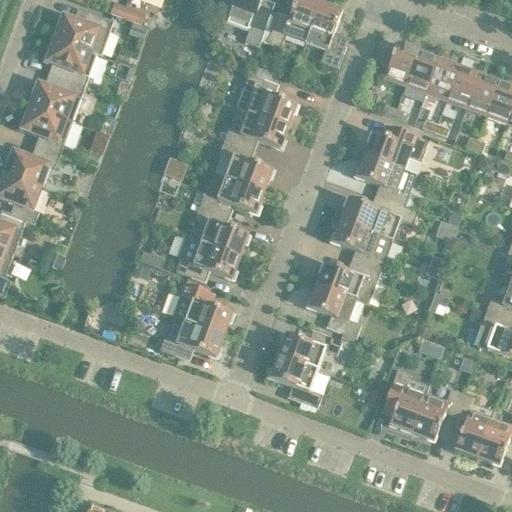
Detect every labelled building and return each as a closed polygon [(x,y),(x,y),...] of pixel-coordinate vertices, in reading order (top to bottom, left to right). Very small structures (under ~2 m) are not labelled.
[(226,0),(225,2),(230,4),(222,25),(248,34),(244,46),(258,51),(261,44),(270,18),(272,14),(259,10),(262,0),(226,0)] [(305,46),(319,6),(306,2),(306,0),(296,0),(286,27),(275,23),(267,46),(280,51),(285,39),(305,46)] [(114,6),(110,17),(132,25),(140,28),(144,17),(114,6)] [(338,72),(346,49),(331,44),(343,13),(334,9),(333,11),(319,6),(305,46),(325,53),(320,66),(338,72)] [(59,29),(54,42),(97,58),(100,59),(113,24),(78,11),(74,23),(60,18),(56,28),(59,29)] [(270,18),(261,44),(267,46),(275,23),(277,20),(270,18)] [(132,25),(128,37),(143,42),(147,31),(140,28),(132,25)] [(56,70),(52,80),(84,92),(97,58),(54,42),(49,55),(47,54),(43,65),(56,70)] [(405,89),(417,55),(396,48),(393,56),(387,54),(382,68),(388,71),(384,82),(405,89)] [(405,89),(425,97),(437,63),(417,55),(405,89)] [(425,97),(445,104),(458,70),(437,63),(425,97)] [(445,104),(466,112),(478,78),(458,70),(445,104)] [(248,116),(288,131),(293,117),(295,118),(298,109),(267,98),(271,87),(248,78),(236,112),(248,116)] [(466,112),(486,119),(498,85),(478,78),(466,112)] [(72,125),(84,92),(52,80),(48,90),(35,85),(31,96),(34,97),(29,110),(72,125)] [(486,119),(507,127),(511,112),(511,90),(498,85),(486,119)] [(381,117),(393,121),(396,113),(384,108),(381,117)] [(59,159),(72,125),(29,110),(24,123),(22,122),(18,132),(38,140),(34,150),(59,159)] [(396,113),(393,121),(405,125),(408,117),(396,113)] [(224,144),(247,152),(251,142),(282,154),(285,145),(283,144),(288,131),(248,116),(241,136),(229,131),(224,144)] [(434,136),(437,128),(425,123),(421,131),(434,136)] [(437,128),(434,136),(446,141),(449,132),(437,128)] [(364,159),(404,173),(408,162),(420,166),(428,145),(385,129),(380,140),(370,136),(367,145),(369,145),(364,159)] [(96,134),(90,151),(103,156),(109,139),(96,134)] [(472,156),(477,144),(468,141),(464,153),(472,156)] [(247,152),(224,144),(219,157),(232,162),(224,181),(264,196),(269,182),(271,183),(274,174),(243,163),(247,152)] [(477,144),(472,156),(481,160),(486,147),(477,144)] [(55,171),(59,159),(34,150),(31,161),(10,153),(6,164),(9,165),(4,178),(41,191),(49,169),(55,171)] [(404,210),(409,198),(416,178),(404,173),(364,159),(359,172),(357,172),(354,180),(385,192),(381,202),(404,210)] [(1,214),(0,215),(34,227),(38,216),(33,214),(41,191),(4,178),(0,188),(0,202),(13,208),(10,217),(1,214)] [(200,209),(223,218),(226,208),(258,219),(261,210),(259,209),(264,196),(224,181),(217,201),(204,197),(200,209)] [(404,210),(381,202),(377,213),(346,201),(343,210),(345,211),(340,224),(392,243),(399,224),(411,228),(416,215),(404,210)] [(70,206),(67,217),(78,220),(81,209),(70,206)] [(200,247),(210,251),(239,261),(244,248),(247,249),(250,240),(219,228),(223,218),(200,209),(188,242),(200,247)] [(0,252),(7,256),(15,233),(21,235),(25,225),(34,228),(34,227),(0,215),(0,252)] [(438,232),(436,238),(436,239),(436,240),(440,241),(441,241),(442,241),(443,242),(444,242),(445,243),(449,244),(451,244),(452,243),(453,241),(454,239),(454,238),(456,233),(457,232),(457,231),(457,230),(457,229),(458,229),(458,227),(459,224),(461,219),(461,218),(460,217),(453,215),(452,215),(451,216),(451,217),(449,218),(448,221),(447,223),(446,226),(445,226),(443,225),(441,225),(440,226),(439,229),(439,230),(439,231),(438,232)] [(357,267),(380,276),(392,243),(340,224),(335,238),(333,237),(330,246),(361,257),(357,267)] [(210,251),(200,247),(193,267),(180,262),(176,275),(198,284),(202,273),(234,284),(237,276),(234,275),(239,261),(210,251)] [(13,258),(7,256),(0,252),(0,300),(4,302),(12,281),(5,279),(13,258)] [(431,260),(427,271),(437,275),(441,264),(431,260)] [(136,266),(131,278),(147,284),(151,272),(136,266)] [(368,309),(375,289),(380,276),(357,267),(353,278),(322,266),(319,275),(321,276),(316,290),(355,304),(368,309)] [(184,287),(171,321),(184,326),(223,340),(228,326),(231,327),(234,318),(203,307),(207,296),(184,287)] [(486,315),(509,323),(511,313),(511,287),(510,287),(503,306),(490,302),(486,315)] [(355,304),(316,290),(311,303),(309,302),(306,311),(337,322),(333,333),(356,342),(360,328),(348,324),(355,304)] [(430,309),(429,312),(429,313),(430,314),(434,315),(435,315),(436,313),(438,311),(439,310),(440,310),(440,309),(442,309),(444,309),(445,308),(446,307),(447,302),(447,301),(446,301),(446,300),(436,296),(435,296),(435,297),(434,297),(434,300),(432,302),(432,303),(432,304),(432,305),(431,305),(431,306),(430,309)] [(51,301),(44,314),(54,319),(61,306),(51,301)] [(473,310),(469,321),(481,326),(486,315),(473,310)] [(509,323),(486,315),(481,326),(486,328),(478,350),(511,362),(511,336),(505,334),(509,323)] [(223,340),(184,326),(171,321),(159,354),(182,362),(186,351),(217,363),(221,354),(218,353),(223,340)] [(90,322),(87,330),(100,334),(102,326),(90,322)] [(282,346),(277,360),(317,374),(324,354),(336,359),(341,345),(318,337),(314,348),(283,336),(280,345),(282,346)] [(363,340),(361,346),(370,349),(372,343),(363,340)] [(317,374),(277,360),(272,373),(270,372),(267,381),(298,393),(294,403),(317,412),(322,399),(309,394),(317,374)] [(389,429),(411,437),(426,398),(406,390),(410,378),(397,373),(382,414),(393,418),(389,429)] [(444,417),(455,420),(463,397),(450,393),(446,405),(426,398),(411,437),(434,445),(444,417)] [(454,453),(477,461),(491,422),(494,415),(474,407),(476,402),(463,397),(455,420),(465,424),(454,453)] [(511,426),(511,429),(491,422),(477,461),(499,470),(510,441),(511,441),(511,426)]
